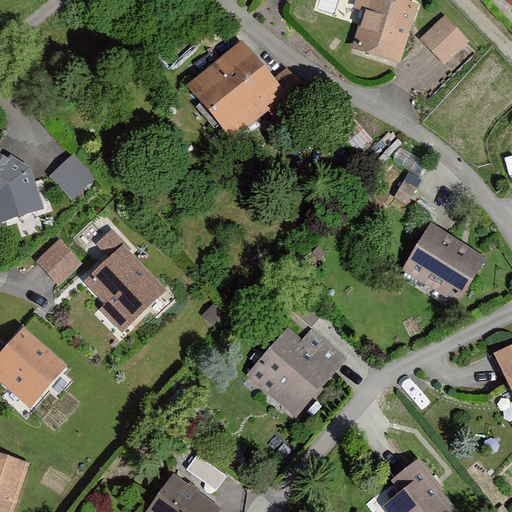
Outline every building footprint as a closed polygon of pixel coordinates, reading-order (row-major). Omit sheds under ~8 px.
[(404,0),(358,0),(348,54),(392,63),(404,0)] [(511,0),(489,0),(511,18),(511,0)] [(472,52),(442,19),(417,41),(447,74),(472,52)] [(286,91),(241,39),(187,85),(231,138),(286,91)] [(0,149),(0,224),(45,208),(30,168),(0,149)] [(72,154),(50,172),(73,198),(94,179),(72,154)] [(488,258),(427,223),(400,268),(461,304),(488,258)] [(79,270),(51,244),(27,270),(55,296),(79,270)] [(121,245),(74,287),(129,348),(176,306),(121,245)] [(12,329),(0,344),(0,392),(31,415),(65,368),(12,329)] [(334,367),(291,330),(245,382),(288,419),(334,367)] [(511,336),(484,349),(511,410),(511,336)] [(0,511),(9,511),(25,462),(0,454),(0,511)] [(445,511),(407,462),(368,492),(383,511),(445,511)] [(219,511),(221,510),(173,474),(145,511),(219,511)]
